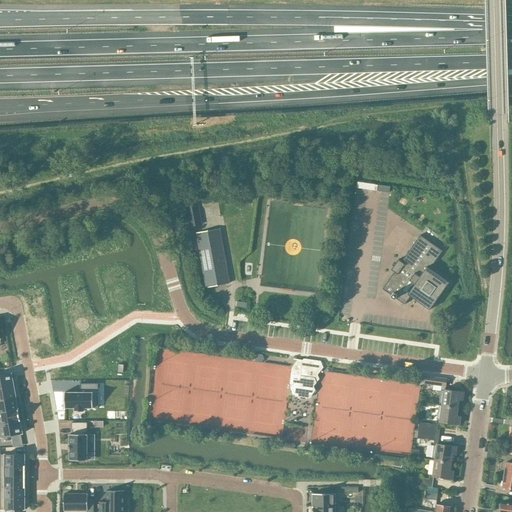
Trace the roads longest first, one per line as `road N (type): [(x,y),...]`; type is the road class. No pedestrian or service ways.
road 1 (residential): [(484,373),(187,325),(150,226),(122,204),(98,201),(0,225)]
road 2 (motorway): [(0,107),(511,80)]
road 3 (motorway): [(0,76),(511,62)]
road 4 (motorway): [(477,37),(316,18),(0,20)]
road 5 (motorway): [(477,37),(0,47)]
road 6 (tertiary): [(484,373),(499,199),(493,0)]
road 7 (residential): [(42,475),(19,315),(13,304),(0,303)]
road 8 (tertiary): [(467,511),(484,373)]
road 9 (residential): [(170,477),(289,494),(297,511)]
road 10 (residential): [(42,475),(170,477)]
